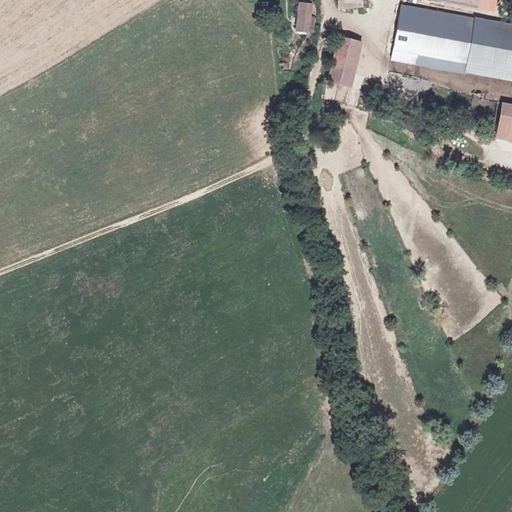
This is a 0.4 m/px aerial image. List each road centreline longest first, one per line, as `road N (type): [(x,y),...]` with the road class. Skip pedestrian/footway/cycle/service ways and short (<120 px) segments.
road 1 (track): [(304,157),(334,283),(353,416),(388,511)]
road 2 (track): [(304,136),(210,187),(0,272)]
road 3 (unclassified): [(324,0),(304,157)]
